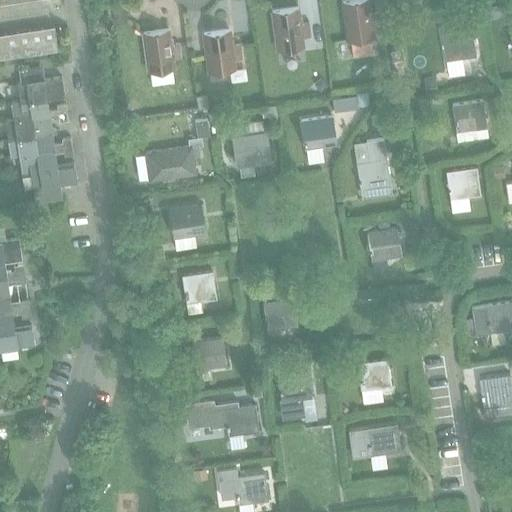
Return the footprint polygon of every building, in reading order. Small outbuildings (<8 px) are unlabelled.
[(372,53),(370,37),(373,36),(372,26),(379,25),(378,12),(370,13),(367,0),(348,0),(342,1),(347,40),(350,39),(352,55),(372,53)] [(192,3),(194,35),(202,35),(200,2),(192,3)] [(122,5),(108,6),(110,24),(125,22),(122,5)] [(322,25),(308,26),(307,22),(299,23),(297,7),(271,11),(277,49),(311,45),(311,44),(324,42),(322,25)] [(488,19),(499,17),(499,16),(504,15),(503,8),(498,9),(498,8),(486,10),(488,19)] [(53,25),(40,27),(44,52),(57,50),(53,25)] [(471,26),(440,31),(445,59),(475,54),(471,26)] [(44,52),(40,27),(29,29),(33,53),(44,52)] [(168,28),(142,32),(147,71),(173,67),(172,57),(180,56),(178,43),(170,44),(168,28)] [(33,53),(29,29),(18,30),(21,55),(33,53)] [(229,29),(203,33),(208,72),(234,68),(233,58),(241,57),(239,44),(231,45),(229,29)] [(21,55),(18,30),(4,32),(8,57),(21,55)] [(394,81),(409,79),(407,68),(392,70),(394,81)] [(47,96),(47,97),(65,95),(62,76),(17,83),(19,100),(47,96)] [(436,90),(434,76),(424,78),(426,92),(436,90)] [(321,77),(314,83),(320,91),(327,85),(321,77)] [(407,83),(386,86),(388,106),(410,103),(407,83)] [(367,93),(357,94),(358,106),(368,104),(367,93)] [(208,106),(205,94),(196,96),(198,108),(208,106)] [(49,109),(47,97),(47,96),(19,100),(10,101),(13,118),(13,119),(50,113),(49,109)] [(344,97),(331,99),(333,112),(346,110),(344,97)] [(423,109),(421,97),(413,97),(414,110),(423,109)] [(482,98),(451,103),(455,130),(486,126),(482,98)] [(66,102),(57,104),(57,108),(58,112),(67,111),(66,102)] [(57,108),(49,109),(50,113),(51,119),(59,117),(58,112),(57,108)] [(58,112),(59,117),(59,121),(69,120),(67,111),(58,112)] [(52,131),(51,119),(50,113),(13,119),(13,118),(5,120),(8,138),(52,131)] [(305,146),(335,141),(331,114),(300,119),(305,146)] [(217,120),(219,131),(227,130),(225,119),(217,120)] [(197,121),(199,136),(211,134),(208,120),(197,121)] [(268,158),(263,130),(262,120),(232,124),(238,163),(268,158)] [(55,148),(54,143),(52,131),(8,138),(10,155),(18,154),(55,148)] [(63,147),(73,146),(71,137),(62,138),(62,142),(63,147)] [(369,159),(356,161),(360,189),(391,184),(386,156),(385,143),(384,138),(366,140),(369,159)] [(62,142),(54,143),(55,148),(56,153),(64,152),(63,147),(62,142)] [(190,145),(162,150),(145,152),(150,178),(165,176),(194,171),(190,145)] [(73,146),(63,147),(64,152),(65,155),(74,154),(73,146)] [(58,165),(56,153),(55,148),(18,154),(21,171),(30,170),(30,169),(58,165)] [(58,165),(30,169),(30,170),(32,187),(77,181),(75,162),(58,165)] [(503,176),(502,164),(493,165),(494,177),(503,176)] [(475,166),(445,170),(449,198),(480,193),(475,166)] [(60,183),(32,188),(35,203),(62,199),(60,183)] [(153,219),(151,203),(136,205),(138,221),(153,219)] [(190,246),(188,233),(204,231),(200,203),(169,208),(175,248),(190,246)] [(387,270),(385,255),(401,253),(397,226),(366,230),(370,258),(371,258),(373,272),(387,270)] [(0,259),(4,259),(21,256),(19,238),(0,240),(0,259)] [(162,248),(151,250),(152,262),(163,260),(162,248)] [(23,264),(13,265),(14,270),(15,274),(24,273),(23,264)] [(149,278),(163,276),(161,265),(147,268),(149,278)] [(14,270),(6,271),(6,276),(7,281),(15,279),(15,274),(14,270)] [(211,270),(181,275),(185,302),(216,297),(211,270)] [(15,274),(15,279),(16,283),(25,282),(24,273),(15,274)] [(0,293),(9,293),(7,281),(6,276),(0,276),(0,293)] [(0,311),(11,310),(11,306),(9,293),(0,293),(0,311)] [(297,324),(292,296),(261,301),(266,329),(297,324)] [(20,308),(29,307),(28,299),(19,300),(19,304),(20,308)] [(511,327),(511,299),(471,306),(475,333),(511,327)] [(19,304),(11,306),(11,310),(12,315),(21,314),(20,308),(19,304)] [(29,307),(20,308),(21,314),(21,317),(30,316),(29,307)] [(14,327),(12,315),(11,310),(0,311),(0,329),(14,327)] [(0,329),(0,347),(34,343),(31,324),(14,327),(0,329)] [(184,329),(165,330),(166,340),(184,339),(184,329)] [(505,329),(489,331),(491,344),(507,343),(505,329)] [(211,378),(209,366),(225,363),(221,335),(190,340),(195,368),(196,368),(197,380),(211,378)] [(276,353),(274,340),(260,342),(262,355),(276,353)] [(335,353),(337,369),(350,368),(348,351),(335,353)] [(312,355),(314,367),(326,365),(324,353),(312,355)] [(386,358),(356,362),(360,390),(391,385),(386,358)] [(301,410),(299,398),(311,396),(306,369),(276,373),(283,413),(301,410)] [(511,392),(509,373),(478,377),(483,405),(511,400),(511,392)] [(260,392),(259,383),(250,385),(251,394),(260,392)] [(236,400),(213,404),(206,405),(208,427),(226,424),(227,435),(258,430),(254,403),(237,405),(236,400)] [(194,401),(179,403),(180,414),(179,414),(180,424),(202,421),(200,405),(194,406),(194,401)] [(416,421),(415,410),(407,411),(409,422),(416,421)] [(365,427),(348,429),(350,447),(368,445),(369,454),(399,450),(395,422),(365,427)] [(212,481),(211,471),(197,473),(198,483),(212,481)] [(253,511),(252,502),(268,499),(263,472),(233,476),(238,511),(253,511)] [(497,503),(487,505),(488,511),(491,511),(498,511),(497,503)]
